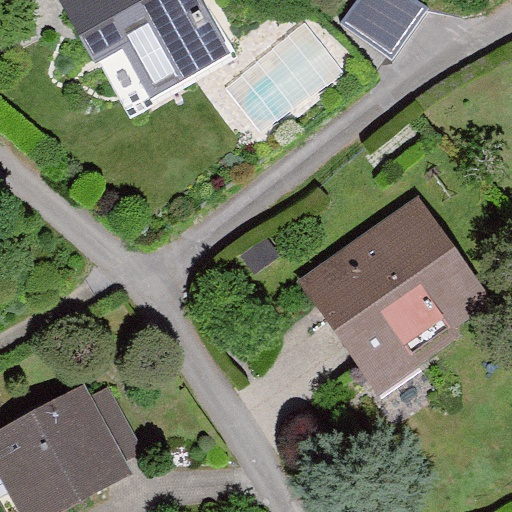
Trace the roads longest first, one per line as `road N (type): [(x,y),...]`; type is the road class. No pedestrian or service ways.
road 1 (residential): [(143,286),(396,90),(511,22)]
road 2 (residential): [(143,286),(287,511)]
road 3 (residential): [(0,158),(143,286)]
